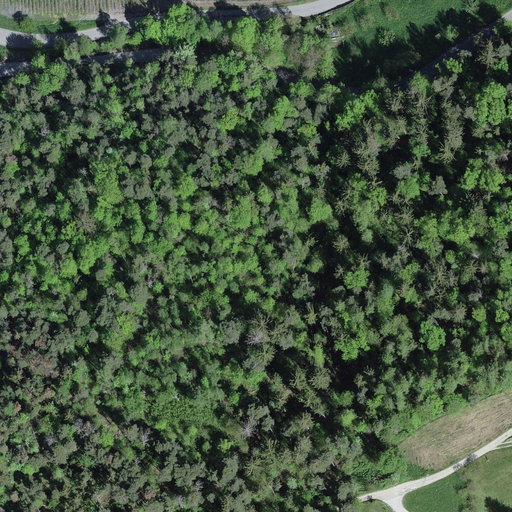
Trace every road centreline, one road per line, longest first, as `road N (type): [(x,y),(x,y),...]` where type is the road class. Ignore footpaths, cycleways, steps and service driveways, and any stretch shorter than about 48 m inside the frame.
road 1 (unclassified): [(0,70),(163,54),(379,93),(415,80),(511,18)]
road 2 (unclassified): [(335,0),(68,36),(0,32)]
road 3 (track): [(511,435),(392,498),(402,511)]
